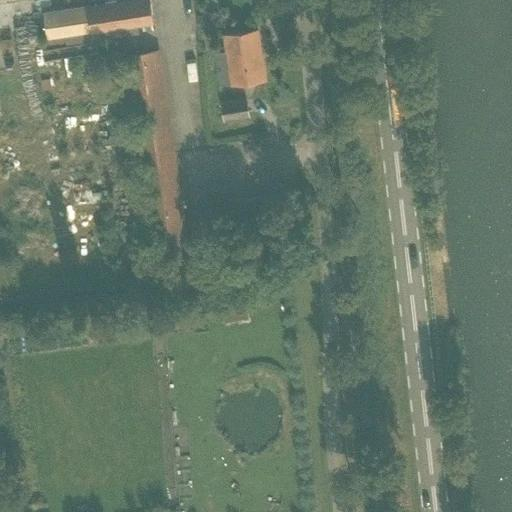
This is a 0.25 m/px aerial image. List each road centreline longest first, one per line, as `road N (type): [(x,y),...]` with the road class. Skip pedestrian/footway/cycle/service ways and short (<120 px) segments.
road 1 (primary): [(436,511),(379,0)]
road 2 (unclassified): [(336,511),(322,318),(324,123),(309,0)]
